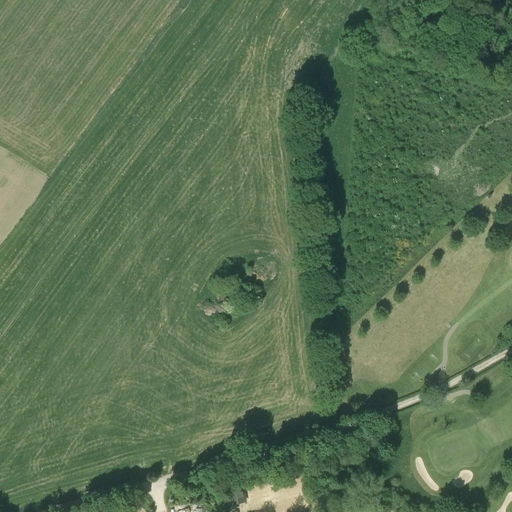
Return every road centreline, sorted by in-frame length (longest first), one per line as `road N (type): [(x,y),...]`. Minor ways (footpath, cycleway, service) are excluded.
road 1 (track): [(511,350),(392,408),(180,476)]
road 2 (track): [(180,476),(44,511)]
